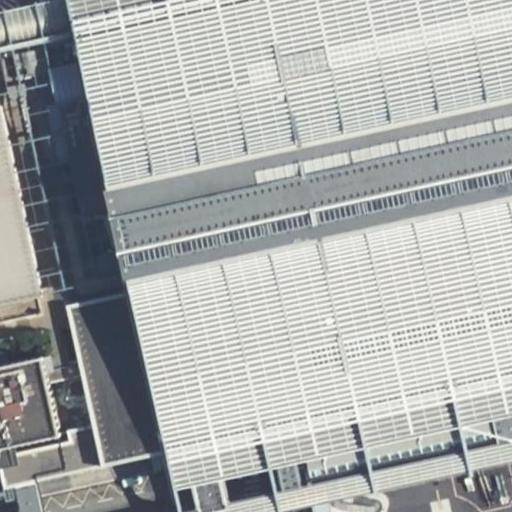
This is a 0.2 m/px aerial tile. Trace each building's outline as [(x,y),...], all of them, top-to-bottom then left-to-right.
[(37,0),(0,8),(0,44),(70,29),(68,17),(65,5),(63,0),(37,0)] [(128,291),(69,305),(91,421),(100,461),(2,483),(4,489),(13,487),(18,511),(294,511),(310,509),(310,511),(328,511),(327,504),(511,462),(511,0),(150,0),(68,17),(70,29),(0,44),(0,302),(124,276),(128,291)] [(63,0),(65,5),(68,17),(150,0),(63,0)] [(42,356),(0,365),(0,444),(11,442),(60,434),(42,356)] [(100,461),(91,421),(66,427),(69,438),(12,451),(15,461),(0,464),(0,472),(2,483),(100,461)] [(0,444),(0,464),(15,461),(12,451),(11,442),(0,444)]
